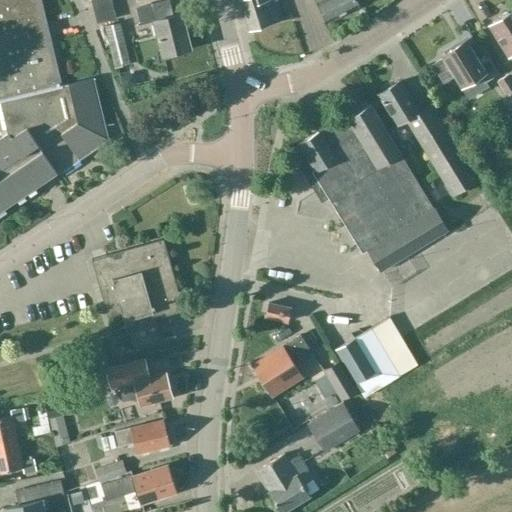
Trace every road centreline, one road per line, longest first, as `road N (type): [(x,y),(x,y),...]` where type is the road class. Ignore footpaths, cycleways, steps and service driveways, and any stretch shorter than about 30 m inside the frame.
road 1 (tertiary): [(209,511),(213,388),(240,155)]
road 2 (residential): [(241,95),(318,74),(429,0)]
road 3 (residential): [(151,170),(75,0)]
road 4 (residential): [(0,269),(151,170)]
